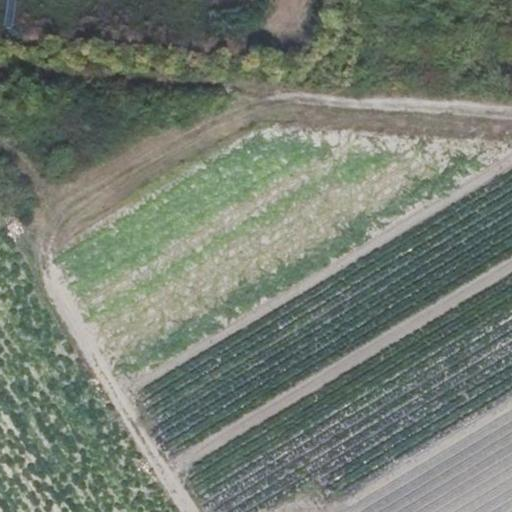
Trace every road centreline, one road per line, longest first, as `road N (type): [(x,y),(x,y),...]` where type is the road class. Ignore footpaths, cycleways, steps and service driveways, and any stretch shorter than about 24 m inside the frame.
road 1 (track): [(195,511),(55,294),(49,239),(66,202),(289,93)]
road 2 (track): [(0,73),(511,108)]
